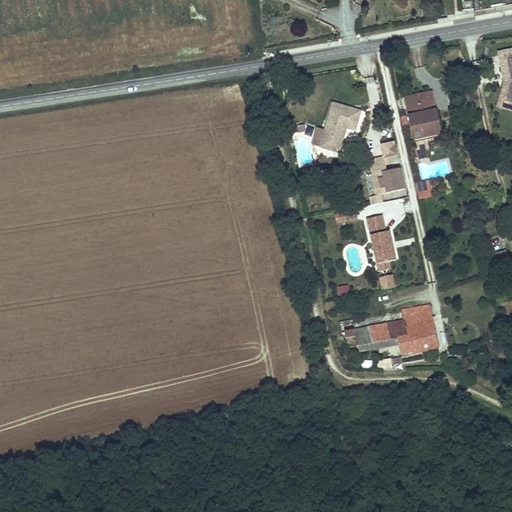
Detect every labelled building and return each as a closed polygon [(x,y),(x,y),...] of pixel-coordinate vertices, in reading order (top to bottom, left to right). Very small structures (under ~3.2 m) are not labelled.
[(511,51),(499,54),(505,83),(507,84),(507,87),(504,87),(500,100),(511,103),(511,51)] [(405,98),(415,139),(431,136),(432,139),(435,140),(440,139),(442,137),(441,133),(432,92),(405,98)] [(511,111),(511,103),(500,100),(498,108),(511,111)] [(361,112),(333,104),(325,133),(321,149),(340,154),(346,132),(343,131),(344,128),(347,129),(356,131),(361,112)] [(321,149),(325,133),(318,131),(314,147),(321,149)] [(395,141),(381,144),(385,160),(399,157),(395,141)] [(423,144),(414,148),(420,162),(429,158),(423,144)] [(400,169),(385,172),(383,163),(374,164),(380,194),(389,192),(403,189),(400,169)] [(428,180),(418,183),(422,200),(432,198),(428,180)] [(356,211),(335,215),(336,223),(358,219),(356,211)] [(384,217),(368,221),(378,266),(389,263),(398,261),(395,247),(391,248),(390,243),(393,242),(391,231),(388,232),(384,217)] [(506,251),(488,258),(492,272),(511,265),(506,251)] [(389,263),(378,266),(380,272),(391,270),(389,263)] [(392,275),(379,278),(382,291),(395,288),(392,275)] [(499,278),(492,280),(495,290),(501,287),(499,278)] [(351,284),(339,287),(341,297),(353,294),(351,284)] [(431,303),(403,309),(405,321),(433,317),(431,303)] [(511,303),(502,307),(505,318),(511,315),(511,303)] [(355,319),(339,322),(342,337),(346,338),(348,346),(353,347),(398,339),(401,353),(412,351),(413,354),(439,351),(433,317),(405,321),(357,329),(355,319)] [(402,358),(378,361),(379,369),(391,367),(391,365),(403,363),(402,358)] [(391,367),(379,369),(379,371),(404,371),(403,363),(391,365),(391,367)]
